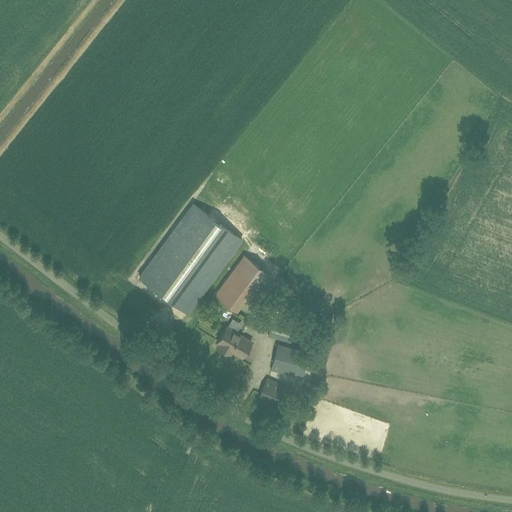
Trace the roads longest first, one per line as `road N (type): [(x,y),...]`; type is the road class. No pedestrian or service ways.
road 1 (unclassified): [(511,500),(360,467),(255,423),(0,235)]
road 2 (track): [(0,118),(94,0)]
